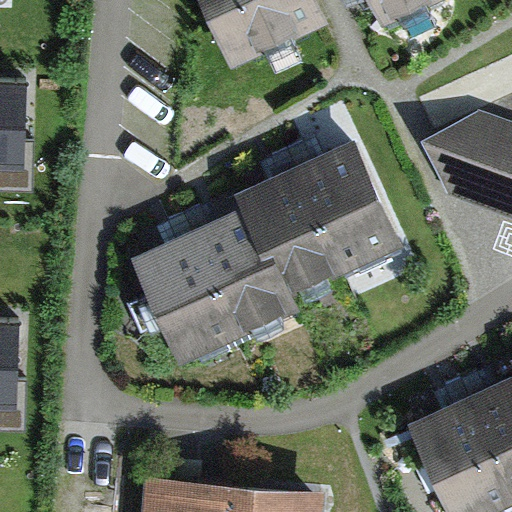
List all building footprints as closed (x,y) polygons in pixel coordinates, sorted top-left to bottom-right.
[(306,0),(206,0),(230,54),(315,18),(306,0)] [(376,0),(384,16),(419,0),(376,0)] [(22,82),(0,81),(0,166),(20,167),(22,82)] [(511,125),(480,113),(425,143),(450,194),(511,215),(511,125)] [(299,177),(337,265),(391,241),(353,154),(299,177)] [(251,215),(283,288),(337,265),(299,177),(245,201),(251,215)] [(251,215),(196,238),(237,330),(291,307),(283,288),(251,215)] [(237,330),(196,238),(141,263),(181,355),(237,330)] [(16,322),(0,321),(0,406),(13,407),(16,322)] [(511,384),(474,402),(511,484),(511,384)] [(480,511),(511,497),(511,484),(474,402),(419,427),(458,511),(480,511)] [(302,511),(305,482),(156,472),(152,511),(302,511)]
